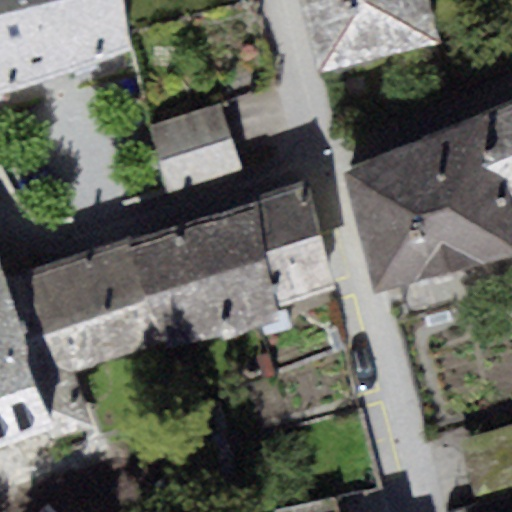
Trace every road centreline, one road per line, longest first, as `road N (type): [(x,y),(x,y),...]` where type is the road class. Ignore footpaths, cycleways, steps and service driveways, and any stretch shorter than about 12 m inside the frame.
road 1 (residential): [(327,159),(420,511)]
road 2 (residential): [(0,190),(9,209),(92,228),(327,159)]
road 3 (residential): [(327,159),(511,94)]
road 4 (residential): [(284,0),(327,159)]
